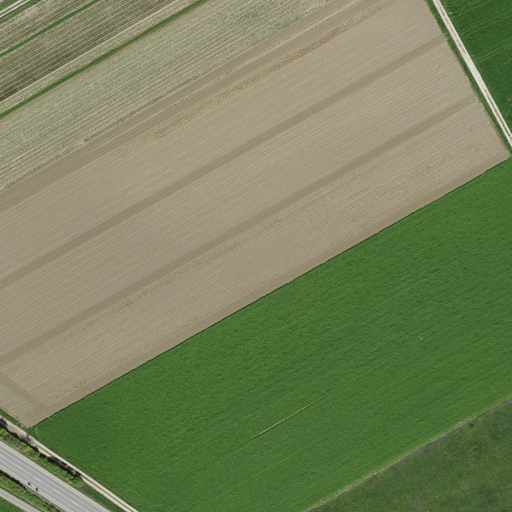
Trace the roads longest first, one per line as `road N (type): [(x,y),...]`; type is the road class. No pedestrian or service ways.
road 1 (track): [(133,511),(0,418)]
road 2 (track): [(435,0),(511,142)]
